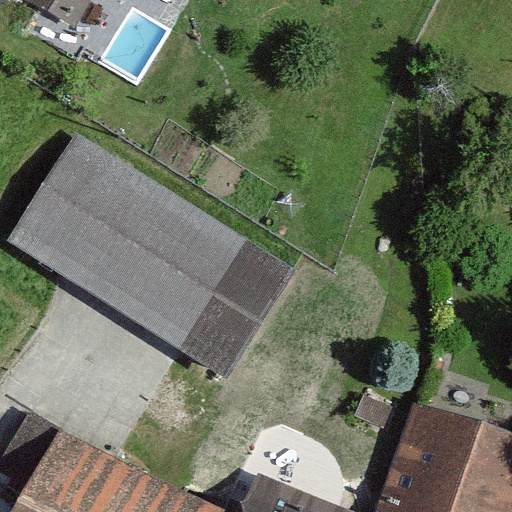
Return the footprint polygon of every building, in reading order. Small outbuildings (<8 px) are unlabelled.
[(36,0),(81,22),(92,0),(36,0)] [(310,277),(84,139),(18,247),(244,385),(310,277)] [(387,505),(405,511),(511,511),(511,431),(426,400),(387,505)] [(0,511),(105,511),(134,463),(36,405),(0,459),(0,511)] [(224,511),(134,463),(105,511),(224,511)] [(344,511),(262,486),(251,511),(344,511)]
